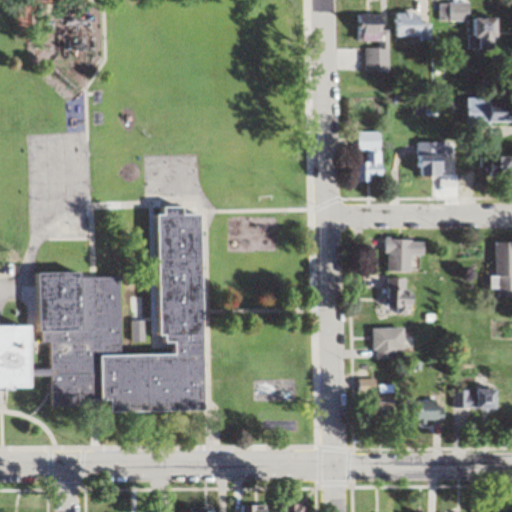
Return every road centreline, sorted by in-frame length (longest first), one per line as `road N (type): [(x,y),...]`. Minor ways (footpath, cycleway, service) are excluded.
road 1 (residential): [(511,462),(0,466)]
road 2 (residential): [(334,462),(319,0)]
road 3 (residential): [(511,220),(326,220)]
